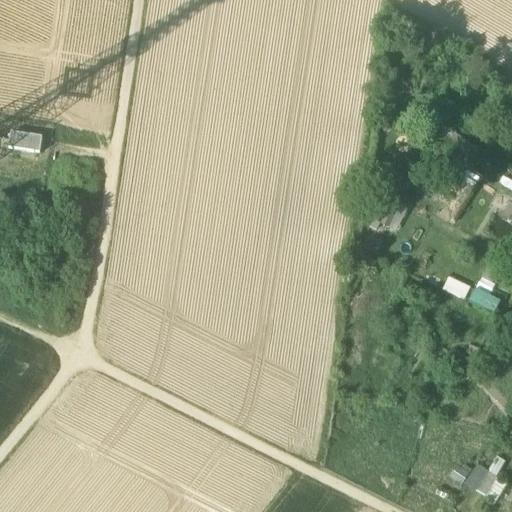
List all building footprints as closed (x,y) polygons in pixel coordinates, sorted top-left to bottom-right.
[(8,152),(40,157),(43,141),(11,136),(8,152)] [(477,154),(464,147),(455,163),(467,170),(477,154)] [(450,168),(439,161),(429,176),(441,183),(450,168)] [(410,183),(395,175),(388,188),(404,195),(410,183)] [(373,224),(385,230),(388,224),(377,219),(385,203),(396,209),(397,207),(385,200),(373,224)] [(388,224),(396,209),(385,203),(377,219),(388,224)] [(511,205),(502,220),(511,225),(511,205)] [(396,209),(388,224),(385,230),(396,236),(408,212),(397,207),(396,209)] [(470,291),(448,280),(441,293),(464,304),(470,291)] [(487,473),(486,475),(495,481),(505,465),(496,459),(487,473)] [(476,493),(486,475),(487,473),(478,468),(463,488),(474,495),(476,493)] [(461,489),(469,477),(457,469),(449,480),(461,489)] [(476,493),(486,499),(496,482),(496,481),(495,481),(486,475),(476,493)] [(505,487),(496,482),(486,499),(495,504),(505,487)]
